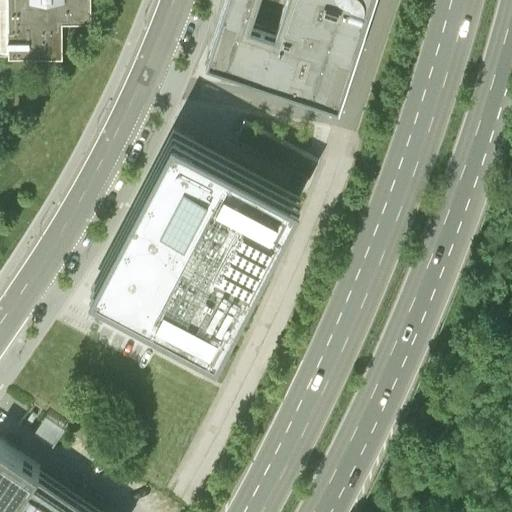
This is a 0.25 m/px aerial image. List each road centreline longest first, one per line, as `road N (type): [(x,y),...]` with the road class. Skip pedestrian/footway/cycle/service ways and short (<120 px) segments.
road 1 (trunk): [(464,0),(377,269),(261,511)]
road 2 (trunk): [(323,511),(435,272),(511,9)]
road 3 (tertiary): [(173,0),(72,214),(0,323)]
road 4 (unknown): [(183,365),(277,168),(294,105)]
